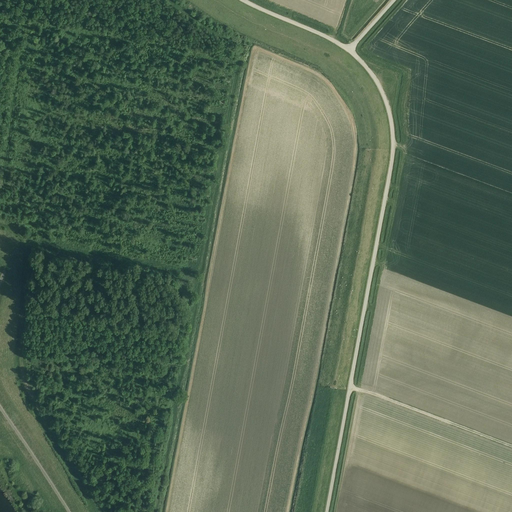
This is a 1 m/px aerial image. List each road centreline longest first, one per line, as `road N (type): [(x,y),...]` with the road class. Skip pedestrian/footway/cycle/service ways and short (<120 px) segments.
road 1 (unclassified): [(325,511),(393,144),(380,89),(350,51)]
road 2 (track): [(0,221),(16,228),(31,252),(22,380),(101,511)]
road 3 (track): [(154,511),(195,304)]
road 4 (track): [(0,32),(21,60),(0,196)]
road 5 (unclassified): [(68,511),(0,406)]
